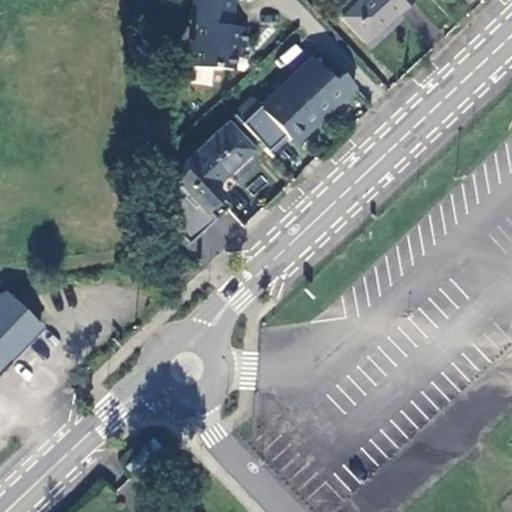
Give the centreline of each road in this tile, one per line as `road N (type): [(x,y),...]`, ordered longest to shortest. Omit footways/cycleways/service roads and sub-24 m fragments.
road 1 (secondary): [(511,39),(221,310)]
road 2 (secondary): [(126,407),(10,511)]
road 3 (residential): [(285,511),(215,439),(192,401)]
